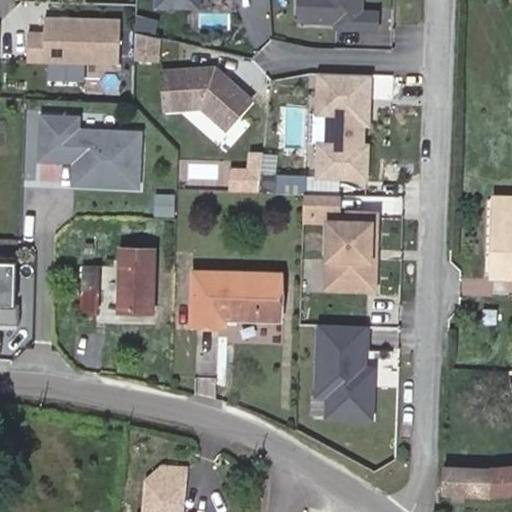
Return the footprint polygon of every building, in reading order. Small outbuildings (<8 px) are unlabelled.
[(148,0),(148,18),(181,18),(182,6),(186,0),(148,0)] [(353,0),(288,0),(288,23),(297,32),(334,32),(334,38),(369,39),(369,21),(353,21),(353,0)] [(125,29),(125,43),(145,47),(145,33),(125,29)] [(17,53),(16,80),(108,82),(109,40),(33,38),(33,53),(17,53)] [(145,47),(125,43),(124,67),(146,66),(145,47)] [(205,75),(152,81),(156,119),(193,115),(218,136),(242,106),(218,86),(213,87),(208,83),(211,80),(205,75)] [(357,83),(310,82),(310,123),(320,123),(319,153),(311,153),(310,186),(360,187),(361,153),(356,153),(356,133),(356,124),(361,125),(362,101),(357,101),(357,83)] [(70,128),(34,127),(33,170),(68,171),(68,194),(131,195),(132,141),(69,140),(70,128)] [(254,185),(252,201),(296,202),(299,202),(299,186),(254,185)] [(511,200),(492,200),(490,250),(501,251),(501,279),(511,279),(511,200)] [(299,202),(296,202),(296,221),(333,222),(333,218),(333,202),(299,202)] [(296,221),(296,227),(323,227),(342,228),(342,218),(333,218),(333,222),(296,221)] [(371,219),(342,218),(342,228),(323,227),(321,265),(332,265),(331,293),(369,294),(369,265),(364,265),(365,245),(370,246),(371,219)] [(501,251),(490,250),(490,279),(501,279),(501,251)] [(118,256),(117,274),(154,275),(155,258),(118,256)] [(331,293),(332,265),(321,265),(321,293),(331,293)] [(13,300),(13,268),(0,267),(0,334),(16,335),(17,315),(8,315),(8,300),(13,300)] [(86,321),(88,273),(78,272),(77,320),(86,321)] [(98,273),(88,273),(86,321),(96,322),(98,273)] [(116,296),(153,297),(154,275),(117,274),(116,296)] [(280,284),(193,281),(190,333),(223,334),(223,325),(278,328),(280,284)] [(152,322),(153,297),(116,296),(115,321),(152,322)] [(338,422),(367,423),(368,373),(359,373),(360,332),(313,330),(311,401),(339,402),(338,422)] [(511,474),(483,476),(438,472),(437,497),(482,501),(511,499),(511,474)] [(145,494),(181,497),(182,481),(162,479),(162,480),(146,492),(145,493),(145,494)] [(180,511),(181,499),(181,497),(145,494),(144,511),(180,511)]
